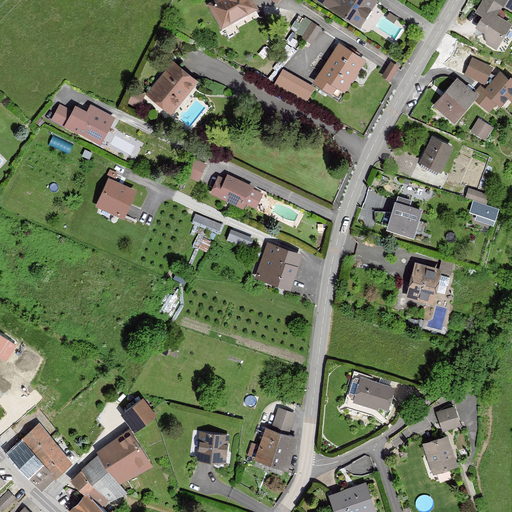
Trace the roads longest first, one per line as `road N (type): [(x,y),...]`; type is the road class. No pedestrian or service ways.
road 1 (unclassified): [(305,463),(330,268),(347,205),(384,123),(457,0)]
road 2 (residential): [(305,463),(327,464),(373,444),(428,400)]
